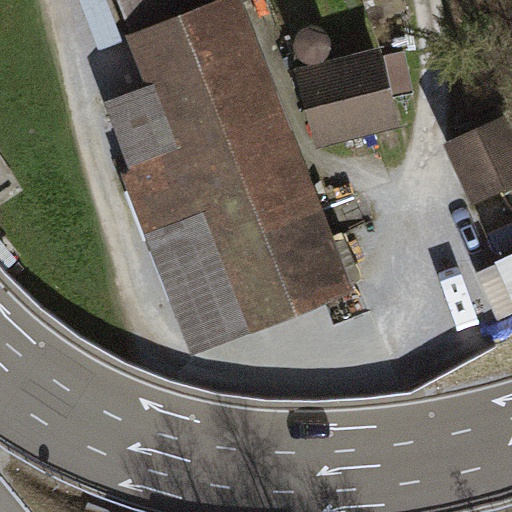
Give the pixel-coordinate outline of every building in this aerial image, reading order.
[(127,0),(140,35),(152,30),(211,9),(233,0),(127,0)] [(364,0),(371,18),(407,5),(405,0),(364,0)] [(170,74),(229,52),(211,9),(152,30),(170,74)] [(327,297),(229,52),(170,74),(173,83),(111,105),(204,346),(327,297)] [(378,54),(301,74),(319,141),(395,121),(378,54)] [(511,135),(500,116),(454,145),(484,191),(511,173),(511,135)]
